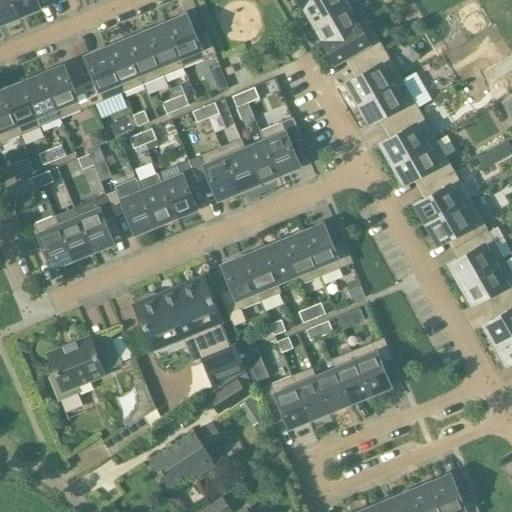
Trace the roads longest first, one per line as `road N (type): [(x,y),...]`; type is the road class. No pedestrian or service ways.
road 1 (residential): [(488,380),(303,459),(318,496),(508,415)]
road 2 (residential): [(20,289),(29,311),(366,167)]
road 3 (residential): [(366,167),(488,380)]
road 4 (residential): [(0,55),(134,0)]
road 5 (residential): [(303,58),(366,167)]
